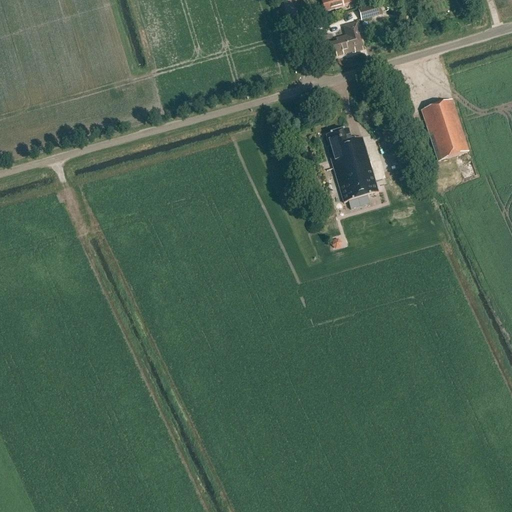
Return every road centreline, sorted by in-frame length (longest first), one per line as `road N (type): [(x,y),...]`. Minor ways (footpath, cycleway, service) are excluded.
road 1 (unclassified): [(0,175),(313,86)]
road 2 (unclassified): [(313,86),(511,29)]
